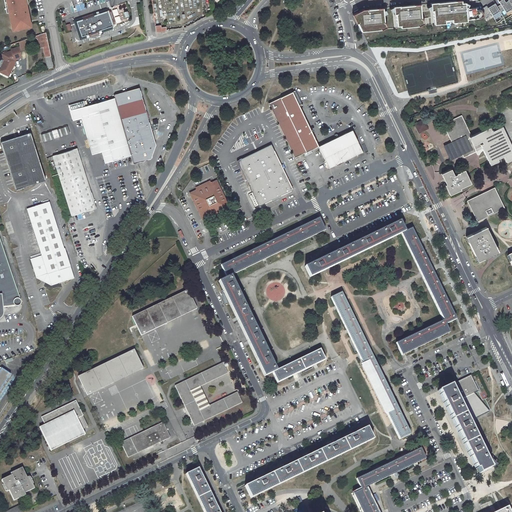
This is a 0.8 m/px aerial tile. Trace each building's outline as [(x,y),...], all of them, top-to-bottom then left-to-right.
[(24,0),(3,0),(7,13),(8,13),(12,30),(29,27),(27,21),(29,20),(24,0)] [(511,0),(495,0),(484,7),(496,27),(511,17),(511,0)] [(463,2),(429,5),(431,26),(465,23),(463,2)] [(83,3),(75,6),(77,12),(85,9),(83,3)] [(419,6),(393,8),(395,30),(421,27),(419,6)] [(128,19),(125,7),(111,11),(115,23),(128,19)] [(364,9),(352,14),(362,32),(386,29),(385,7),(364,9)] [(114,24),(109,10),(76,21),(81,35),(114,24)] [(44,26),(0,35),(0,40),(8,83),(52,68),(44,26)] [(496,85),(474,93),(478,102),(500,93),(496,85)] [(112,94),(113,98),(130,154),(134,163),(150,158),(155,144),(147,120),(138,87),(112,94)] [(291,92),(268,103),(294,157),(318,146),(291,92)] [(130,154),(113,98),(84,107),(82,98),(67,102),(72,117),(81,114),(91,148),(101,145),(106,162),(130,154)] [(471,136),(461,115),(451,120),(453,125),(445,128),(452,143),(458,157),(462,155),(464,158),(476,152),(475,150),(481,147),(490,165),(498,161),(497,159),(503,156),(506,162),(511,159),(511,147),(502,127),(492,131),(490,127),(471,136)] [(423,119),(413,124),(418,134),(428,129),(423,119)] [(67,127),(57,130),(59,137),(70,134),(67,127)] [(352,130),(318,146),(329,169),(363,152),(352,130)] [(30,133),(1,142),(16,189),(45,180),(30,133)] [(444,147),(451,160),(458,157),(452,143),(444,147)] [(271,144),(237,161),(259,206),(293,190),(271,144)] [(95,208),(75,148),(52,156),(72,216),(95,208)] [(445,186),(449,195),(450,195),(461,190),(460,188),(470,183),(464,170),(456,174),(457,174),(454,175),(451,169),(441,174),(443,179),(446,185),(445,185),(445,186)] [(192,194),(203,217),(227,206),(216,183),(210,185),(209,184),(198,189),(199,191),(192,194)] [(494,188),(467,201),(476,221),(504,208),(494,188)] [(71,277),(48,202),(26,209),(41,256),(31,259),(36,276),(50,284),(71,277)] [(319,218),(221,266),(226,278),(218,282),(264,376),(272,373),(277,383),(325,360),(320,350),(276,370),(231,276),(325,230),(319,218)] [(455,319),(412,228),(405,231),(399,221),(305,267),(310,277),(401,233),(434,300),(443,320),(445,324),(455,319)] [(486,227),(466,237),(477,261),(498,251),(486,227)] [(0,292),(5,307),(20,305),(0,244),(0,292)] [(187,290),(132,317),(141,336),(196,309),(187,290)] [(341,292),(331,297),(399,439),(409,434),(341,292)] [(402,355),(449,333),(445,324),(443,320),(396,343),(402,355)] [(133,350),(78,377),(87,395),(142,368),(133,350)] [(228,373),(222,363),(175,386),(194,426),(241,403),(237,393),(208,406),(199,410),(190,391),(199,387),(228,373)] [(0,390),(10,375),(1,368),(0,370),(0,390)] [(439,390),(479,472),(489,467),(490,468),(492,467),(491,465),(494,464),(489,459),(490,459),(491,458),(491,457),(491,456),(490,456),(489,455),(488,456),(462,401),(461,399),(468,396),(479,391),(471,375),(439,390)] [(190,391),(199,410),(208,406),(199,387),(190,391)] [(462,401),(469,398),(480,393),(479,391),(468,396),(461,399),(462,401)] [(75,401),(42,417),(45,425),(39,428),(51,450),(84,434),(82,428),(87,426),(82,415),(75,401)] [(162,423),(121,443),(128,457),(170,438),(162,423)] [(366,427),(244,486),(250,498),(372,439),(366,427)] [(365,487),(425,459),(420,448),(356,479),(361,489),(365,487)] [(11,475),(1,480),(7,491),(8,491),(13,500),(25,495),(24,493),(34,488),(28,477),(27,477),(22,468),(10,473),(11,475)] [(186,474),(203,511),(218,511),(198,468),(186,474)] [(477,492),(483,489),(483,490),(488,487),(482,476),(471,482),(477,492)] [(361,489),(353,493),(362,511),(509,511),(507,507),(495,511),(377,511),(370,497),(365,487),(361,489)]
